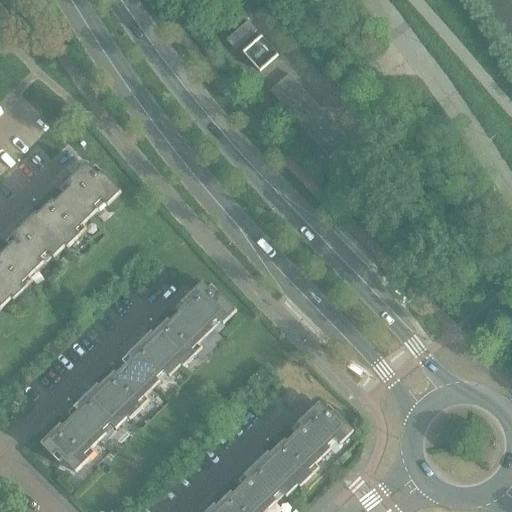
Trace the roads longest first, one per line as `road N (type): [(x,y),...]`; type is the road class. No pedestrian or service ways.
road 1 (secondary): [(80,0),(218,191),(418,419)]
road 2 (secondary): [(454,394),(244,164),(114,0)]
road 3 (unclassified): [(511,196),(371,0)]
road 4 (residential): [(0,451),(162,296)]
road 5 (unclassified): [(416,0),(511,109)]
road 6 (residential): [(179,511),(285,415)]
